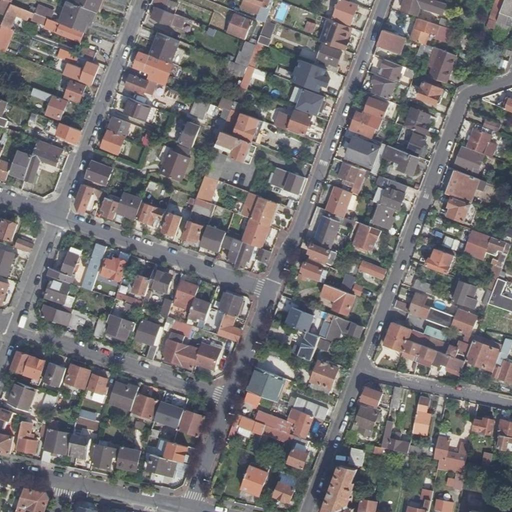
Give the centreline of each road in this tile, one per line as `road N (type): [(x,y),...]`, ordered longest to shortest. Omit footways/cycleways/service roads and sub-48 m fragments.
road 1 (residential): [(360,370),(463,95),(511,78)]
road 2 (residential): [(383,0),(272,293)]
road 3 (residential): [(58,218),(141,0)]
road 4 (residential): [(231,399),(15,327)]
road 5 (residential): [(58,218),(272,293)]
road 6 (residential): [(360,370),(511,404)]
road 7 (residential): [(308,511),(360,370)]
road 8 (tertiary): [(188,508),(67,482)]
